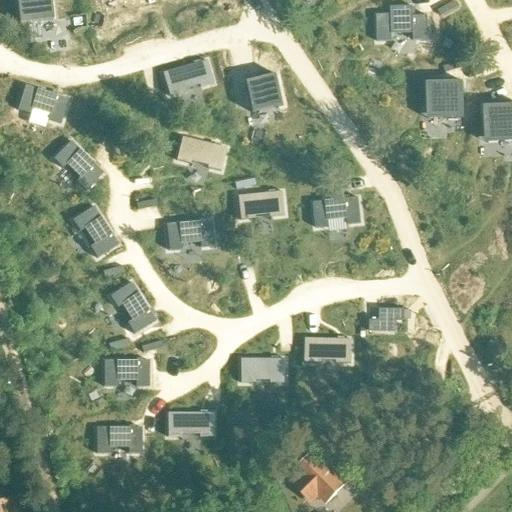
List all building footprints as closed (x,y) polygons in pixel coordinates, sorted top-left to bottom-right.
[(49,0),(15,0),(18,26),(52,22),(49,0)] [(391,16),(377,16),(378,43),(392,43),(392,36),(414,35),(414,42),(429,42),(428,17),(413,18),(413,8),(391,9),(391,16)] [(206,63),(162,76),(168,98),(181,94),(180,89),(198,84),(199,89),(212,86),(206,63)] [(277,77),(245,84),(252,114),(284,107),(277,77)] [(463,83),(427,84),(428,120),(464,119),(463,83)] [(24,88),(17,112),(30,116),(27,125),(44,130),(47,121),(60,125),(68,101),(24,88)] [(511,106),(484,107),(485,143),(511,142),(511,106)] [(181,140),(175,163),(189,166),(190,161),(208,165),(206,170),(219,174),(225,151),(181,140)] [(69,143),(52,161),(62,171),(65,167),(78,180),(75,183),(84,192),(102,175),(69,143)] [(259,192),(258,179),(236,181),(238,194),(259,192)] [(282,194),(237,199),(240,222),(253,221),(253,215),(271,214),(271,219),(285,217),(282,194)] [(358,200),(313,205),(316,230),(329,228),(328,222),(346,220),(347,226),(361,225),(358,200)] [(92,209),(71,222),(79,234),(83,231),(93,246),(89,249),(96,260),(117,247),(92,209)] [(210,223),(165,228),(167,253),(181,251),(180,245),(198,244),(199,250),(212,248),(210,223)] [(130,285),(109,298),(116,310),(121,307),(131,322),(126,325),(134,336),(155,323),(130,285)] [(370,323),(369,334),(394,335),(395,323),(403,324),(403,312),(379,312),(379,323),(370,323)] [(306,341),(305,364),(319,364),(319,359),(337,359),(337,365),(351,365),(351,342),(306,341)] [(240,361),(240,385),(253,385),(253,380),(271,380),(271,385),(285,385),(285,362),(240,361)] [(102,363),(102,389),(116,388),(116,382),(134,382),(134,388),(148,388),(148,363),(102,363)] [(167,416),(167,439),(180,439),(180,434),(198,434),(198,439),(212,439),(212,416),(167,416)] [(95,430),(95,455),(108,455),(108,449),(127,449),(127,455),(140,455),(140,430),(95,430)] [(345,443),(338,450),(352,464),(360,457),(345,443)] [(328,504),(345,487),(313,454),(296,472),(303,479),(297,485),(312,501),(319,495),(328,504)] [(0,511),(19,511),(18,505),(20,504),(17,494),(0,499),(0,511)]
